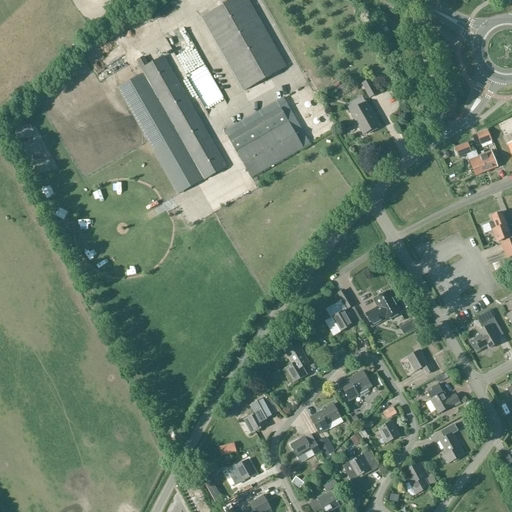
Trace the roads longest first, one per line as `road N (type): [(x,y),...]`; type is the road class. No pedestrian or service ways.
road 1 (residential): [(300,511),(274,442),(334,368),(360,355),(380,365),(413,423),(411,442),(373,505)]
road 2 (unclassified): [(157,511),(253,345),(369,198)]
road 3 (unclassified): [(475,384),(394,239)]
road 4 (residential): [(439,511),(497,428),(475,384)]
road 5 (unclassified): [(369,198),(469,113)]
road 6 (unclassified): [(394,239),(511,183)]
